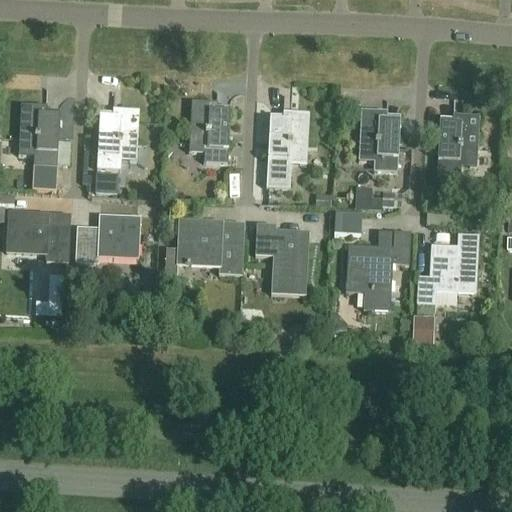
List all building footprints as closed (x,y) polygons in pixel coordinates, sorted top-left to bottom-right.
[(227,167),(229,111),(216,110),(216,109),(209,108),(209,105),(191,104),(188,155),(204,156),(204,166),(227,167)] [(39,111),(40,109),(20,108),(18,159),(34,159),(33,184),(36,184),(36,193),(54,194),(54,185),(56,185),(56,171),(57,171),(60,115),(47,114),(47,112),(39,111)] [(137,165),(139,114),(120,113),(120,116),(113,116),(113,117),(100,117),(97,173),(120,174),(121,164),(137,165)] [(397,176),(400,119),(387,119),(387,117),(379,117),(380,114),(361,113),(359,164),(374,165),(374,175),(397,176)] [(269,119),(266,193),(290,194),(291,166),(307,167),(309,116),(291,116),(290,118),(283,118),(283,119),(269,119)] [(476,170),(478,119),(460,118),(460,120),(453,120),(453,122),(439,121),(436,178),(460,179),(460,169),(476,170)] [(83,178),(83,187),(93,188),(94,179),(83,178)] [(117,178),(96,178),(95,198),(116,199),(117,178)] [(403,197),(382,196),(382,202),(381,210),(402,211),(403,197)] [(315,198),(315,211),(330,211),(331,199),(315,198)] [(191,217),(192,204),(172,203),(160,202),(160,219),(168,219),(168,215),(191,217)] [(137,205),(137,218),(154,219),(154,206),(137,205)] [(430,205),(429,214),(444,215),(444,205),(430,205)] [(68,266),(69,232),(48,231),(48,218),(8,216),(6,256),(46,257),(46,265),(68,266)] [(138,261),(140,222),(99,220),(99,233),(77,232),(76,266),(98,267),(98,260),(138,261)] [(166,251),(165,277),(176,278),(176,269),(218,271),(218,278),(242,279),(244,248),(220,247),(221,225),(178,223),(169,223),(169,237),(178,238),(177,252),(166,251)] [(305,300),(309,236),(275,234),(275,228),(257,227),(255,260),(273,261),(271,298),(305,300)] [(348,250),(345,297),(364,298),(363,314),(390,316),(392,268),(408,269),(410,237),(393,236),(378,235),(377,252),(348,250)] [(475,297),(478,240),(458,239),(458,252),(433,250),(431,282),(418,281),(416,307),(417,307),(416,316),(435,317),(435,308),(436,308),(436,295),(475,297)] [(48,307),(63,307),(64,280),(49,279),(48,307)] [(258,313),(247,308),(241,321),(253,326),(258,313)] [(434,321),(413,320),(411,350),(432,352),(434,321)] [(491,338),(476,343),(479,353),(494,348),(491,338)]
